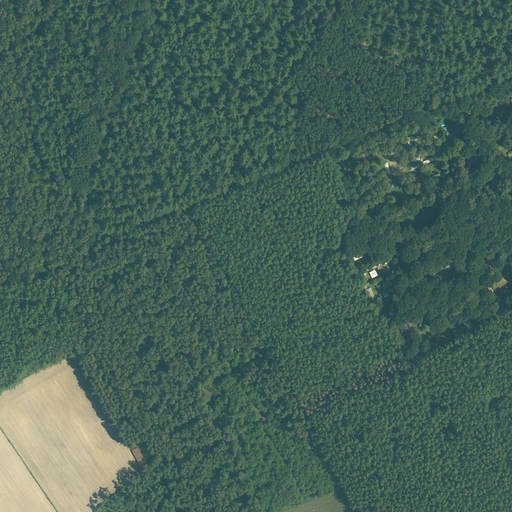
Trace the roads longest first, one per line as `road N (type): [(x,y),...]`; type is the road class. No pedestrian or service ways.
road 1 (track): [(0,286),(511,73)]
road 2 (track): [(39,0),(27,36),(32,133),(65,181),(78,187)]
